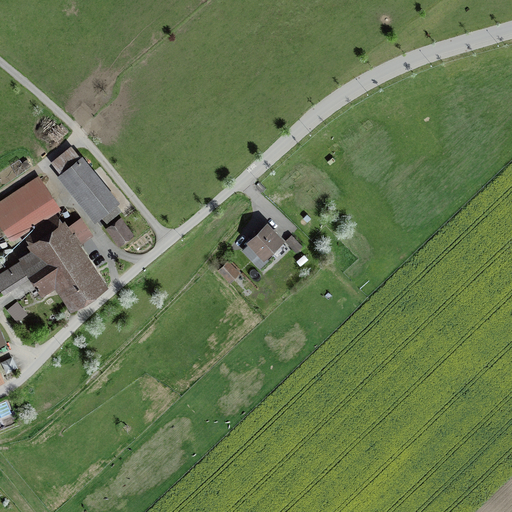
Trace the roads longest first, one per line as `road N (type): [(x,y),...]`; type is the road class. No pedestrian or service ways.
road 1 (track): [(0,441),(65,402),(195,277),(251,211),(252,192),(239,180)]
road 2 (unclassified): [(401,62),(329,102),(169,240)]
road 3 (unclassified): [(169,240),(69,124),(0,65)]
road 4 (unclassified): [(169,240),(0,390)]
